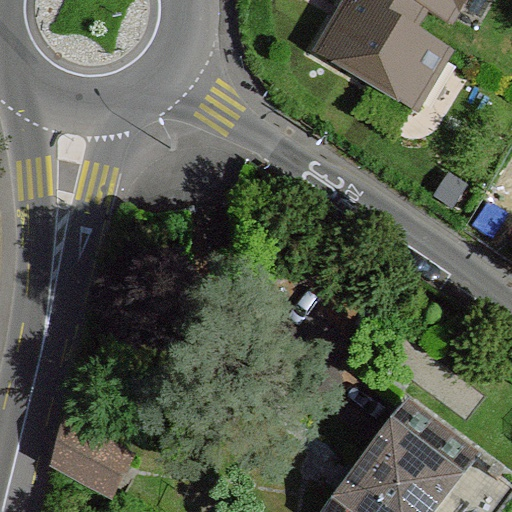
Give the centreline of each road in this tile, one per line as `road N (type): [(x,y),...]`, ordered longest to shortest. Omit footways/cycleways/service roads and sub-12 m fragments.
road 1 (residential): [(163,77),(292,153),(511,306)]
road 2 (secondary): [(4,511),(47,329),(74,103)]
